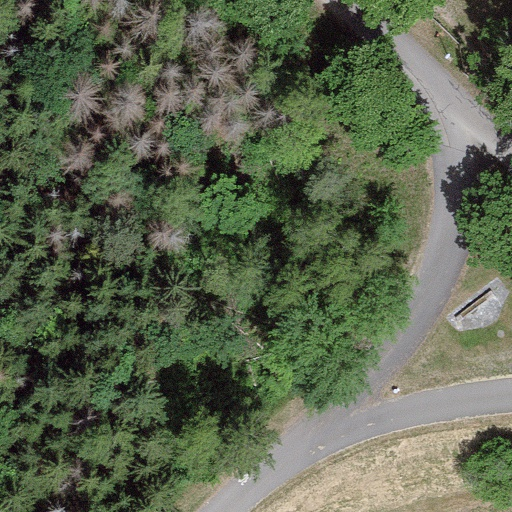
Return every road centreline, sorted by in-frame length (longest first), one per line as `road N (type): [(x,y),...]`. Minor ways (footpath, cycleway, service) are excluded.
road 1 (unclassified): [(511,401),(393,425),(306,455),(241,511)]
road 2 (unclassified): [(357,0),(511,146)]
